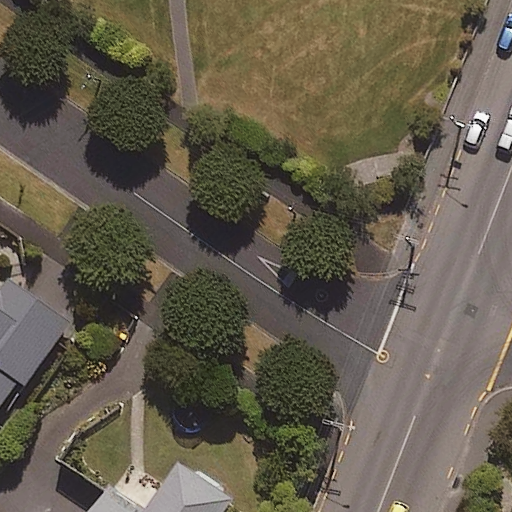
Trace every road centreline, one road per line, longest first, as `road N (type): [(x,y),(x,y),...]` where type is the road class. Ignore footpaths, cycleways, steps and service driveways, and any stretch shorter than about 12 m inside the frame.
road 1 (residential): [(0,106),(123,193),(376,354),(429,379)]
road 2 (tertiary): [(429,379),(377,511)]
